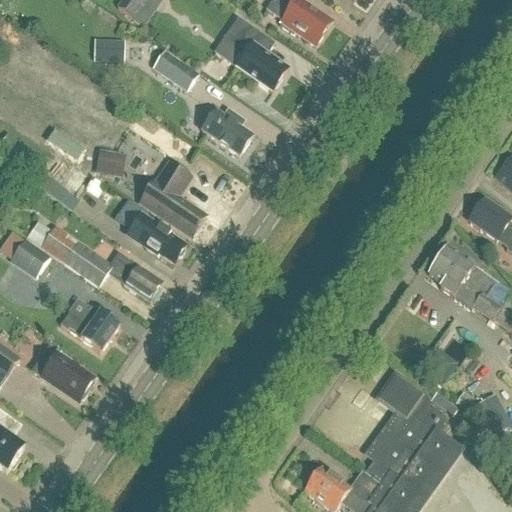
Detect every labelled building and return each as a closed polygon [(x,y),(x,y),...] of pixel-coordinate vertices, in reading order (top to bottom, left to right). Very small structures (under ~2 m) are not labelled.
[(142,33),(162,5),(154,0),(124,0),(115,14),(142,33)] [(296,7),(286,0),(276,0),(266,15),(283,27),(280,31),(293,41),(295,39),(316,53),(333,29),(298,5),(296,7)] [(272,99),(289,76),(267,61),(275,50),(238,24),(223,45),(246,60),(236,74),(272,99)] [(93,68),(123,69),(123,46),(94,45),(93,68)] [(185,98),(197,80),(163,57),(151,75),(185,98)] [(228,117),(223,124),(215,118),(202,138),(239,163),(252,143),(240,135),(244,128),(228,117)] [(114,181),(117,159),(97,156),(94,178),(114,181)] [(511,162),(511,163),(494,182),(511,197),(511,162)] [(179,203),(191,185),(170,170),(157,189),(155,188),(142,208),(164,223),(163,224),(192,244),(206,224),(193,215),(194,214),(179,203)] [(79,207),(92,186),(78,177),(64,197),(79,207)] [(511,230),(510,229),(511,226),(511,222),(486,204),(483,207),(481,207),(477,214),(478,215),(469,227),(497,247),(501,242),(511,250),(507,256),(511,259),(511,230)] [(158,234),(140,222),(130,237),(148,249),(145,255),(158,264),(159,262),(174,272),(187,253),(171,242),(172,241),(159,232),(158,234)] [(113,272),(55,232),(41,254),(99,293),(108,279),(113,272)] [(37,284),(50,264),(25,247),(12,267),(37,284)] [(511,301),(511,297),(496,287),(484,278),(485,277),(449,252),(429,280),(443,290),(441,294),(471,316),(472,314),(493,328),(494,327),(511,339),(511,309),(508,307),(511,301)] [(120,262),(113,272),(108,279),(125,291),(124,292),(135,300),(136,298),(150,307),(162,290),(120,262)] [(98,321),(87,313),(79,325),(69,319),(60,332),(81,346),(101,360),(120,332),(100,318),(98,321)] [(0,390),(18,364),(0,351),(0,390)] [(418,377),(439,391),(455,367),(433,353),(418,377)] [(94,387),(58,363),(59,362),(53,358),(47,367),(42,364),(32,378),(78,409),(94,387)] [(420,511),(455,451),(450,448),(440,433),(437,431),(428,417),(420,413),(424,406),(416,394),(389,379),(373,406),(384,413),(387,417),(362,460),(368,470),(354,479),(347,492),(323,479),(317,483),(312,475),(307,479),(295,498),(319,511),(336,511),(339,510),(342,511),(420,511)] [(495,399),(474,407),(487,440),(508,431),(495,399)] [(0,474),(7,479),(25,453),(8,441),(16,429),(0,417),(0,474)]
